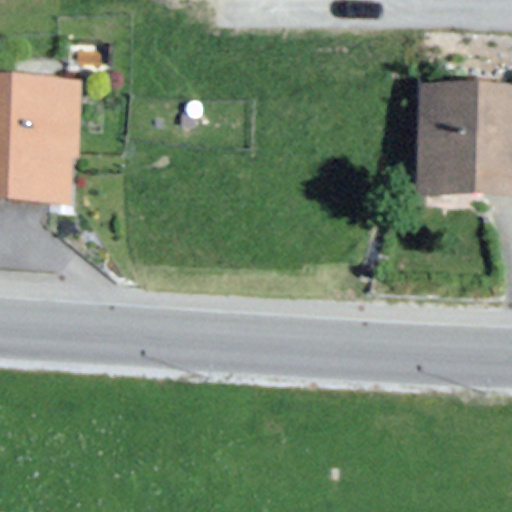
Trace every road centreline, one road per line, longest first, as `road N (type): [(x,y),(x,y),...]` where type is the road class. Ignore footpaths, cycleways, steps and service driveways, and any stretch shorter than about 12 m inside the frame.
road 1 (secondary): [(0,327),(511,360)]
road 2 (residential): [(511,16),(238,9)]
